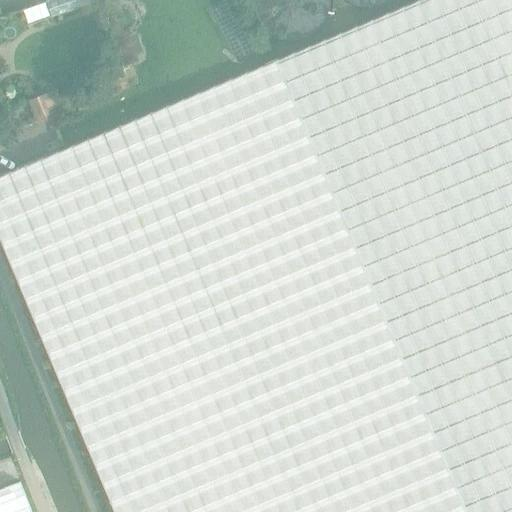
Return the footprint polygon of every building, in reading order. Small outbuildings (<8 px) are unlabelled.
[(511,511),(511,0),(418,0),(0,176),(0,238),(115,511),(511,511)] [(50,0),(47,1),(52,17),(99,0),(50,0)] [(136,33),(123,37),(130,57),(143,53),(136,33)] [(27,100),(34,120),(64,109),(57,90),(27,100)] [(29,511),(18,483),(0,490),(0,511),(29,511)]
